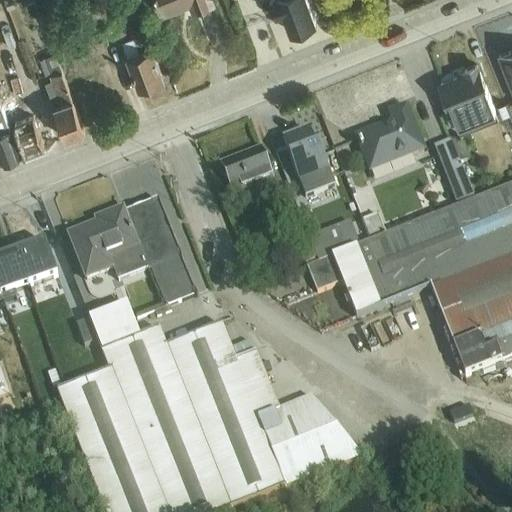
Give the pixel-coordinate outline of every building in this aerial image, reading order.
[(156,0),(162,14),(191,3),(194,11),(214,3),(212,0),(156,0)] [(284,13),(291,33),(316,24),(307,0),(270,0),(277,15),(284,13)] [(152,48),(158,45),(145,12),(128,19),(135,38),(122,42),(139,90),(164,81),(152,48)] [(0,27),(0,62),(7,60),(4,52),(16,48),(9,30),(7,31),(5,26),(0,27)] [(511,52),(499,58),(511,90),(511,52)] [(67,140),(86,132),(56,54),(40,60),(46,77),(50,76),(52,81),(46,83),(67,140)] [(466,75),(441,86),(461,135),(498,120),(477,67),(464,72),(466,75)] [(21,157),(45,148),(27,98),(3,107),(21,157)] [(0,164),(21,157),(3,107),(1,107),(0,104),(0,164)] [(384,130),(357,140),(372,176),(425,155),(406,110),(391,116),(396,128),(385,132),(384,130)] [(309,132),(283,143),(300,185),(317,179),(320,187),(333,181),(319,146),(317,146),(318,148),(316,149),(309,132)] [(452,142),(460,164),(471,160),(463,138),(452,142)] [(475,201),(460,164),(452,142),(435,149),(458,208),(475,201)] [(221,167),(233,197),(249,191),(255,205),(278,196),(261,152),(259,153),(260,154),(223,168),(223,167),(221,167)] [(317,179),(300,185),(306,199),(335,187),(333,181),(320,187),(317,179)] [(511,186),(475,201),(458,208),(385,237),(370,243),(359,248),(318,265),(307,269),(317,295),(342,285),(348,300),(345,302),(347,308),(351,306),(356,320),(431,290),(465,378),(511,359),(511,186)] [(397,203),(408,201),(406,187),(394,189),(397,203)] [(375,211),(393,203),(388,191),(370,199),(375,211)] [(161,312),(163,318),(172,314),(170,309),(197,298),(197,295),(195,293),(193,294),(180,262),(181,261),(181,256),(178,253),(177,254),(158,206),(159,205),(158,202),(153,200),(151,205),(152,206),(125,216),(147,273),(150,272),(165,311),(161,312)] [(147,273),(125,216),(123,212),(122,213),(98,222),(96,222),(98,227),(69,238),(87,284),(114,273),(118,285),(147,273)] [(370,243),(385,237),(377,217),(362,223),(370,243)] [(318,265),(359,248),(350,224),(309,239),(316,261),(318,265)] [(193,258),(201,255),(194,234),(186,236),(193,258)] [(308,237),(293,242),(303,266),(316,261),(309,239),(308,237)] [(0,297),(61,277),(50,241),(0,257),(0,297)] [(102,354),(140,340),(128,308),(89,323),(102,354)] [(101,511),(231,511),(362,461),(313,402),(312,400),(279,413),(251,345),(232,353),(222,328),(167,350),(160,332),(140,340),(102,354),(110,374),(55,396),(101,511)]
